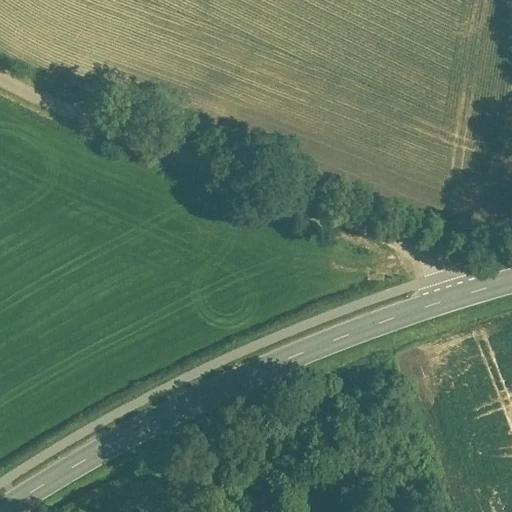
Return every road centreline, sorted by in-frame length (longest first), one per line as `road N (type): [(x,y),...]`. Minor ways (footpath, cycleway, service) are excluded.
road 1 (unclassified): [(459,298),(431,258),(0,77)]
road 2 (tertiary): [(6,511),(227,389),(459,298)]
